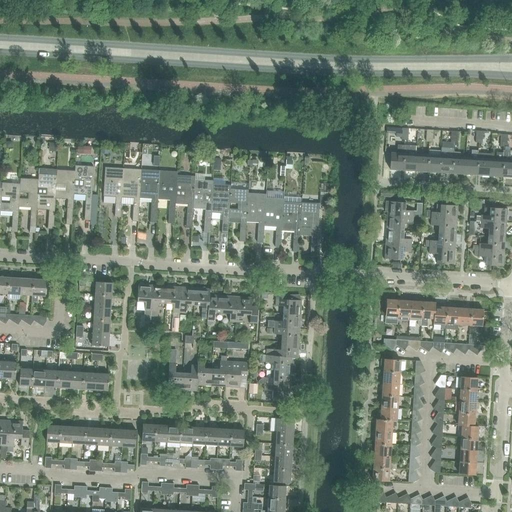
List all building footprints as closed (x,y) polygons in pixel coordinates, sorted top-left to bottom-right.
[(396,128),(396,137),(401,137),(401,134),(408,134),(408,129),(402,128),(396,128)] [(49,151),(58,152),(58,143),(49,142),(49,151)] [(403,170),(404,153),(404,145),(397,145),(397,152),(391,152),(390,169),(403,170)] [(441,155),(440,172),(452,173),(453,152),(454,149),(442,148),(441,155)] [(465,174),(477,175),(478,158),(478,153),(478,150),(472,150),(471,157),(466,157),(465,174)] [(503,159),(502,176),(511,177),(511,160),(510,160),(510,151),(503,150),(503,153),(503,159)] [(452,173),(465,174),(466,157),(460,157),(460,153),(453,152),(452,173)] [(403,170),(415,171),(416,154),(404,153),(403,170)] [(478,158),(477,175),(488,176),(489,176),(491,159),(491,154),(478,153),(478,158)] [(502,176),(503,159),(503,153),(496,153),(496,159),(491,159),(489,176),(502,176)] [(415,171),(428,172),(429,155),(416,154),(415,171)] [(428,172),(440,172),(441,155),(429,155),(428,172)] [(75,165),(75,171),(74,194),(86,194),(84,220),(90,220),(94,166),(75,165)] [(121,217),(123,197),(124,168),(105,167),(104,196),(116,196),(115,216),(121,217)] [(39,179),(37,209),(46,210),(46,208),(49,208),(48,228),(54,229),(56,198),(57,169),(39,168),(38,174),(38,179),(39,179)] [(139,221),(140,198),(142,169),(124,168),(123,197),(134,197),(133,221),(139,221)] [(75,171),(57,169),(56,198),(67,199),(66,224),(72,224),(74,194),(75,171)] [(157,222),(158,198),(160,170),(142,169),(140,198),(152,198),(150,222),(157,222)] [(175,223),(176,202),(178,174),(178,171),(160,170),(158,198),(170,199),(168,223),(175,223)] [(194,207),(196,179),(196,175),(178,174),(176,202),(188,203),(186,227),(193,227),(194,207)] [(19,198),(19,207),(31,207),(30,227),(29,232),(35,233),(35,231),(36,228),(37,209),(39,179),(38,179),(20,178),(20,183),(20,193),(28,193),(28,199),(19,198)] [(210,232),(211,211),(213,183),(213,180),(196,179),(194,207),(205,208),(204,231),(210,232)] [(1,203),(0,211),(12,212),(11,232),(17,232),(19,207),(19,198),(20,193),(20,183),(2,182),(2,188),(1,197),(10,198),(9,203),(1,203)] [(228,232),(229,216),(229,209),(229,203),(230,188),(231,184),(213,183),(211,211),(223,212),(222,232),(228,232)] [(229,209),(229,216),(241,217),(239,240),(246,241),(247,221),(249,192),(249,189),(230,188),(229,203),(238,204),(237,209),(229,209)] [(263,242),(264,226),(266,197),(267,193),(249,192),(247,221),(258,222),(257,241),(263,242)] [(281,247),(282,230),(284,201),(284,198),(266,197),(264,226),(276,227),(274,247),(281,247)] [(299,251),(300,235),(302,206),(302,202),(284,201),(282,230),(294,231),(293,251),(299,251)] [(385,201),(384,212),(387,213),(387,215),(413,217),(413,210),(405,210),(406,202),(398,201),(388,201),(388,202),(385,201)] [(432,212),(431,218),(457,220),(458,205),(456,205),(441,204),(436,204),(436,212),(432,212)] [(302,206),(300,235),(311,235),(310,255),(317,256),(320,207),(302,206)] [(481,216),(480,221),(507,223),(508,208),(490,207),(489,215),(481,215),(481,216)] [(387,215),(386,230),(404,231),(404,223),(413,224),(413,217),(387,215)] [(439,225),(439,233),(456,234),(457,220),(431,218),(431,225),(439,225)] [(488,228),(488,236),(506,237),(507,223),(480,221),(480,228),(488,228)] [(386,230),(385,244),(411,245),(412,239),(403,238),(404,231),(386,230)] [(430,240),(429,246),(456,248),(456,234),(439,233),(438,241),(430,240)] [(479,246),(479,250),(505,251),(506,237),(488,236),(487,244),(479,243),(479,246)] [(411,245),(385,244),(384,258),(402,259),(402,251),(411,252),(411,245)] [(456,248),(429,246),(429,253),(437,254),(437,261),(455,262),(456,248)] [(505,251),(479,250),(479,255),(478,256),(486,256),(486,264),(504,266),(505,251)] [(0,276),(0,292),(7,293),(8,277),(0,276)] [(21,278),(8,277),(7,293),(20,294),(21,278)] [(33,279),(21,278),(20,294),(32,295),(33,279)] [(32,295),(32,302),(37,302),(38,295),(45,296),(46,280),(33,279),(32,295)] [(96,282),(96,295),(112,296),(113,283),(96,282)] [(145,310),(151,311),(153,284),(139,284),(137,302),(145,302),(145,310)] [(151,311),(151,316),(157,317),(158,311),(158,303),(166,303),(167,285),(153,284),(151,311)] [(173,312),(180,313),(181,286),(167,285),(166,303),(174,304),(173,312)] [(187,305),(194,305),(195,287),(181,286),(180,313),(186,313),(187,305)] [(201,320),(207,320),(208,314),(210,294),(210,288),(195,287),(194,305),(202,306),(201,320)] [(207,320),(207,325),(211,325),(213,323),(213,321),(214,321),(215,313),(222,313),(224,295),(210,294),(208,314),(207,320)] [(96,295),(95,307),(111,308),(112,296),(96,295)] [(238,296),(224,295),(222,313),(230,314),(230,322),(236,322),(238,296)] [(276,298),(276,305),(284,305),(283,313),(301,314),(302,300),(299,300),(299,296),(276,295),(276,298)] [(252,297),(238,296),(236,322),(242,323),(243,314),(250,315),(250,323),(257,323),(258,306),(252,306),(252,297)] [(398,320),(410,321),(411,298),(406,297),(404,299),(404,300),(399,300),(398,316),(398,320)] [(417,326),(422,326),(423,301),(418,301),(418,300),(416,298),(411,298),(410,321),(418,322),(417,326)] [(386,315),(398,316),(399,300),(387,299),(386,315)] [(427,318),(434,318),(435,306),(435,302),(423,301),(422,326),(427,327),(427,318)] [(434,323),(434,325),(440,325),(442,329),(446,329),(446,323),(447,307),(435,306),(434,318),(434,323)] [(95,307),(94,320),(111,321),(111,308),(95,307)] [(447,307),(446,323),(446,329),(458,330),(458,324),(459,308),(447,307)] [(471,309),(459,308),(458,324),(470,325),(471,309)] [(483,310),(471,309),(470,325),(481,326),(482,326),(483,310)] [(0,320),(6,324),(9,319),(6,317),(6,314),(0,313),(0,320)] [(275,320),(274,327),(300,328),(301,314),(283,313),(283,321),(275,320)] [(18,325),(21,320),(19,318),(19,314),(10,314),(6,314),(6,317),(9,319),(18,325)] [(31,325),(34,320),(31,318),(31,315),(25,315),(19,314),(19,318),(21,320),(31,325)] [(31,318),(34,320),(43,326),(47,321),(47,316),(31,315),(31,318)] [(94,320),(94,332),(110,333),(111,321),(94,320)] [(481,326),(480,343),(487,343),(488,326),(482,326),(481,326)] [(282,334),(282,342),(299,343),(300,328),(274,327),(274,334),(282,334)] [(110,333),(94,332),(93,345),(109,346),(110,333)] [(469,334),(469,344),(476,345),(477,335),(469,334)] [(185,335),(185,341),(185,343),(193,344),(193,339),(194,336),(185,335)] [(393,350),(396,344),(396,340),(384,339),(384,344),(393,350)] [(405,350),(408,345),(408,340),(396,340),(396,344),(405,350)] [(417,351),(420,346),(421,341),(408,340),(408,345),(417,351)] [(429,352),(432,347),(433,342),(421,341),(420,346),(429,352)] [(273,350),(273,355),(273,356),(293,357),(299,357),(299,343),(282,342),(281,349),(273,349),(273,350)] [(441,353),(445,348),(445,343),(433,342),(432,347),(441,353)] [(453,353),(457,348),(457,343),(445,343),(445,348),(453,353)] [(465,354),(468,349),(469,344),(457,343),(457,348),(465,354)] [(469,344),(468,349),(477,355),(481,349),(481,345),(476,345),(469,344)] [(267,355),(266,361),(271,362),(270,370),(274,370),(292,371),(294,371),(295,362),(293,362),(294,360),(293,360),(293,357),(273,356),(273,355),(267,355)] [(212,368),(211,386),(225,387),(226,368),(227,361),(227,356),(222,356),(221,360),(220,360),(220,366),(212,365),(212,368)] [(198,359),(198,365),(197,385),(211,386),(212,368),(204,368),(205,359),(198,359)] [(384,366),(383,371),(400,372),(400,360),(381,359),(381,364),(383,366),(384,366)] [(4,361),(3,378),(16,379),(17,362),(4,361)] [(226,368),(225,387),(239,388),(240,379),(240,378),(240,370),(238,370),(239,362),(239,361),(233,361),(227,361),(226,368)] [(415,368),(415,373),(421,374),(425,371),(421,361),(416,361),(415,368)] [(239,362),(238,370),(240,370),(240,378),(240,379),(246,379),(247,368),(247,362),(239,362)] [(168,389),(182,390),(183,372),(175,372),(176,363),(169,363),(168,389)] [(183,372),(182,390),(197,391),(197,385),(198,365),(191,364),(191,373),(183,372)] [(20,385),(33,386),(34,370),(20,369),(20,385)] [(33,386),(45,387),(46,370),(34,370),(33,386)] [(45,387),(58,387),(59,371),(46,370),(45,387)] [(265,377),(265,384),(291,385),(291,381),(292,371),(274,370),(270,370),(269,377),(265,377)] [(58,387),(70,388),(71,372),(59,371),(58,387)] [(383,371),(383,383),(399,384),(400,372),(383,371)] [(70,388),(83,389),(84,373),(71,372),(70,388)] [(83,389),(95,390),(96,373),(84,373),(83,389)] [(96,373),(95,390),(108,391),(109,374),(96,373)] [(415,373),(414,385),(420,386),(425,383),(421,374),(415,373)] [(435,384),(440,387),(445,388),(446,376),(440,375),(435,384)] [(460,376),(460,389),(476,389),(477,377),(460,376)] [(383,383),(382,395),(398,396),(399,384),(383,383)] [(291,385),(265,384),(264,390),(273,391),(272,399),(290,400),(291,385)] [(414,385),(414,397),(419,398),(424,395),(420,386),(414,385)] [(434,396),(439,399),(444,400),(445,388),(440,387),(434,396)] [(460,389),(459,400),(475,401),(476,389),(460,389)] [(382,395),(381,407),(397,408),(398,396),(382,395)] [(414,397),(413,409),(418,410),(423,408),(419,398),(414,397)] [(433,408),(438,411),(443,412),(444,400),(439,399),(433,408)] [(459,400),(458,412),(475,413),(475,401),(459,400)] [(381,407),(380,419),(397,421),(397,408),(381,407)] [(413,409),(412,422),(417,422),(423,420),(418,410),(413,409)] [(432,420),(437,424),(443,424),(443,412),(438,411),(432,420)] [(458,412),(458,425),(462,425),(474,426),(474,425),(475,413),(458,412)] [(278,418),(277,431),(293,432),(294,419),(278,418)] [(0,446),(7,446),(9,420),(0,419),(0,437),(1,437),(0,446)] [(376,419),(376,431),(392,432),(392,426),(396,427),(397,421),(380,419),(376,419)] [(9,420),(7,446),(14,447),(14,438),(22,439),(22,430),(23,421),(9,420)] [(412,422),(411,434),(417,434),(422,432),(417,422),(412,422)] [(142,440),(155,441),(156,425),(143,424),(142,440)] [(432,432),(437,435),(442,436),(443,424),(437,424),(432,432)] [(47,442),(59,443),(60,426),(48,425),(47,442)] [(155,441),(167,442),(168,425),(156,425),(155,441)] [(167,442),(180,442),(181,426),(168,425),(167,442)] [(462,425),(461,437),(477,438),(478,426),(474,425),(474,426),(462,425)] [(59,443),(72,444),(73,427),(60,426),(59,443)] [(180,442),(192,443),(193,427),(181,426),(180,442)] [(72,444),(85,445),(86,428),(73,427),(72,444)] [(192,443),(205,444),(206,427),(193,427),(192,443)] [(205,444),(218,445),(218,428),(206,427),(205,444)] [(85,445),(97,445),(98,428),(86,428),(85,445)] [(97,445),(110,446),(111,429),(98,428),(97,445)] [(218,445),(230,445),(231,429),(218,428),(218,445)] [(110,446),(122,447),(123,430),(111,429),(110,446)] [(231,429),(230,445),(243,446),(244,430),(231,429)] [(29,431),(22,430),(22,439),(21,446),(28,446),(29,431)] [(123,430),(122,447),(135,447),(136,431),(123,430)] [(277,431),(276,444),(293,445),(293,432),(277,431)] [(376,431),(375,443),(391,444),(392,432),(376,431)] [(411,434),(411,446),(416,446),(421,444),(417,434),(411,434)] [(431,445),(435,448),(441,448),(442,436),(437,435),(431,445)] [(461,437),(460,449),(476,450),(477,438),(461,437)] [(375,443),(374,455),(390,456),(391,444),(375,443)] [(276,444),(276,456),(292,457),(293,445),(276,444)] [(411,446),(410,458),(415,458),(420,456),(416,446),(411,446)] [(430,457),(435,460),(440,460),(441,448),(435,448),(430,457)] [(460,449),(459,461),(476,462),(476,450),(460,449)] [(141,454),(140,465),(147,465),(147,462),(154,462),(154,458),(148,457),(148,455),(146,454),(146,451),(141,450),(141,454)] [(154,458),(154,462),(160,462),(160,466),(166,467),(167,456),(160,455),(160,458),(154,458)] [(374,455),(373,468),(390,469),(396,469),(396,463),(390,463),(390,456),(374,455)] [(173,456),(167,456),(166,467),(173,467),(173,463),(179,463),(179,459),(173,459),(173,456)] [(276,456),(275,469),(291,470),(292,457),(276,456)] [(52,464),(58,465),(58,461),(52,460),(52,458),(46,457),(45,468),(51,469),(52,464)] [(179,459),(179,463),(185,464),(185,468),(191,468),(192,457),(185,457),(185,459),(179,459)] [(198,457),(192,457),(191,468),(198,468),(198,464),(204,465),(204,460),(198,460),(198,457)] [(58,461),(58,465),(64,465),(64,469),(71,470),(71,459),(65,458),(65,461),(58,461)] [(204,460),(204,465),(210,465),(210,469),(216,469),(217,458),(211,458),(211,461),(204,460)] [(223,459),(217,458),(216,469),(223,470),(223,466),(229,466),(229,462),(223,461),(223,459)] [(410,458),(409,470),(414,470),(420,468),(415,458),(410,458)] [(77,459),(71,459),(71,470),(77,470),(77,466),(83,466),(84,462),(77,462),(77,459)] [(90,463),(84,462),(83,466),(89,467),(89,471),(96,471),(96,460),(90,460),(90,463)] [(102,460),(96,460),(96,471),(102,471),(102,467),(108,468),(109,464),(102,463),(102,460)] [(236,462),(229,462),(229,466),(236,467),(236,471),(242,471),(242,460),(236,460),(236,462)] [(440,460),(435,460),(429,468),(435,472),(439,472),(440,460)] [(115,464),(109,464),(108,468),(115,468),(115,472),(121,473),(121,462),(115,461),(115,464)] [(459,461),(459,473),(475,474),(476,462),(459,461)] [(128,462),(121,462),(121,473),(127,473),(127,469),(134,469),(134,465),(127,465),(128,462)] [(390,469),(373,468),(373,480),(389,481),(390,469)] [(291,470),(275,469),(274,482),(291,483),(291,470)] [(414,470),(409,470),(408,483),(413,483),(419,480),(414,470)] [(148,491),(155,491),(155,487),(149,486),(149,482),(143,482),(142,493),(148,493),(148,491)] [(162,487),(155,487),(155,491),(161,492),(161,494),(167,494),(168,483),(162,483),(162,487)] [(174,484),(168,483),(167,494),(174,495),(174,492),(180,493),(180,488),(174,488),(174,484)] [(248,490),(248,496),(252,497),(253,490),(255,490),(255,484),(245,483),(244,490),(248,490)] [(187,489),(180,488),(180,493),(186,493),(186,496),(192,496),(193,485),(187,484),(187,489)] [(68,494),(68,489),(61,488),(62,485),(56,485),(55,496),(61,496),(61,494),(68,494)] [(200,485),(193,485),(192,496),(199,496),(199,494),(205,494),(205,490),(200,489),(200,485)] [(270,485),(269,498),(285,499),(286,486),(270,485)] [(68,489),(68,494),(74,495),(74,497),(80,497),(81,486),(74,486),(74,489),(68,489)] [(87,487),(81,486),(80,497),(86,498),(86,495),(93,496),(93,490),(87,490),(87,487)] [(213,490),(205,490),(205,494),(212,495),(212,497),(218,497),(219,486),(213,486),(213,490)] [(93,496),(93,502),(99,502),(99,499),(105,499),(106,488),(100,487),(100,491),(93,490),(93,496)] [(118,497),(118,492),(112,491),(112,488),(106,488),(105,499),(111,499),(112,497),(118,497)] [(125,492),(118,492),(118,497),(124,498),(124,500),(131,500),(131,489),(125,489),(125,492)] [(374,501),(386,502),(386,498),(384,492),(374,497),(374,501)] [(386,502),(398,503),(399,499),(395,493),(386,498),(386,502)] [(398,503),(410,504),(410,499),(408,494),(399,499),(398,503)] [(410,504),(422,504),(423,500),(420,494),(410,499),(410,504)] [(422,504),(435,505),(435,501),(432,495),(423,500),(422,504)] [(243,509),(254,509),(254,503),(252,503),(252,497),(248,496),(247,502),(244,502),(243,509)] [(435,505),(447,506),(447,501),(444,496),(435,501),(435,505)] [(447,506),(459,507),(459,502),(456,496),(447,501),(447,506)] [(269,498),(268,510),(284,511),(285,499),(269,498)] [(459,502),(459,507),(471,507),(471,504),(468,498),(459,502)]
